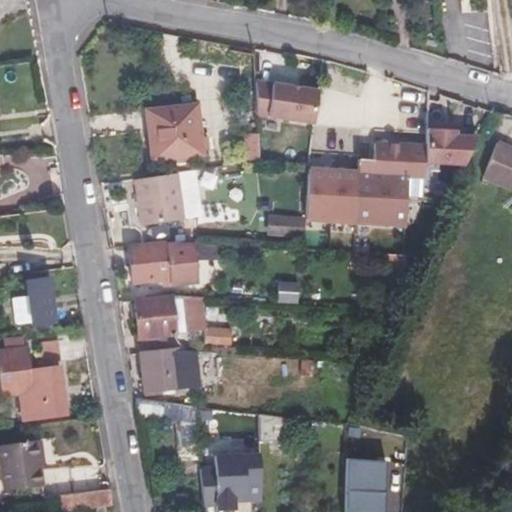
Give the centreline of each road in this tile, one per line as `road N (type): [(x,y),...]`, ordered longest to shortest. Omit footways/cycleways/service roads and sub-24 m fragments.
road 1 (residential): [(48,0),(130,511)]
road 2 (residential): [(140,0),(359,46),(511,94)]
